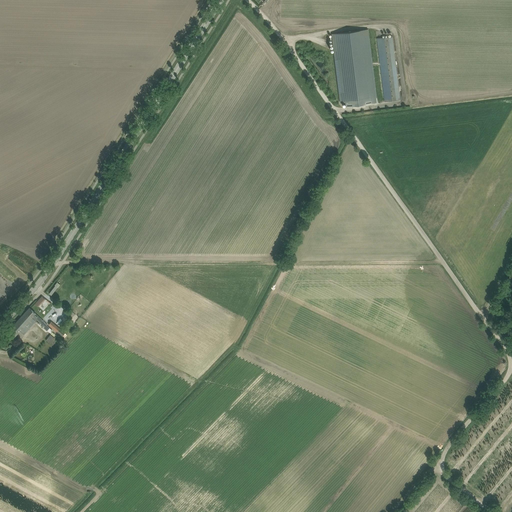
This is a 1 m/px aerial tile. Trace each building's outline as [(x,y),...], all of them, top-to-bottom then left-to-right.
[(345,102),(346,106),(377,102),(368,29),(331,33),(340,102),(345,102)] [(385,102),(400,100),(393,37),(377,38),(385,102)] [(52,295),(58,287),(55,285),(49,293),(52,295)] [(43,311),(50,303),(42,295),(35,303),(43,311)] [(42,319),(29,308),(26,311),(39,323),(47,331),(47,330),(50,333),(53,330),(50,328),(47,325),(47,324),(42,320),(42,319)] [(39,323),(26,311),(9,330),(15,336),(20,331),(24,334),(36,321),(39,324),(39,323)] [(65,333),(61,329),(62,328),(60,326),(59,328),(51,321),(48,325),(62,336),(65,333)] [(50,334),(45,340),(50,344),(50,343),(53,345),(56,341),(54,339),(55,338),(50,334)]
